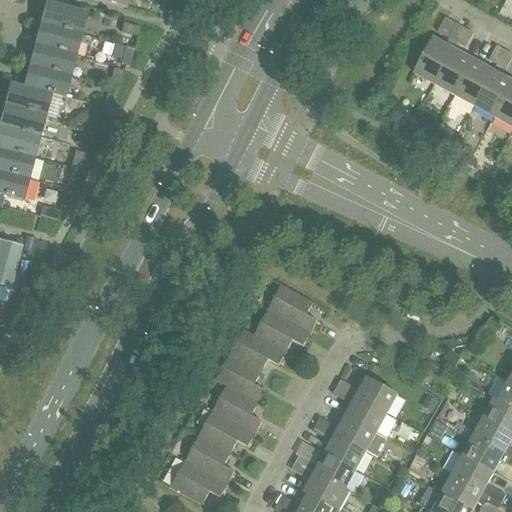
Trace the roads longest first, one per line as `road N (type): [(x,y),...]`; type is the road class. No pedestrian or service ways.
road 1 (secondary): [(192,138),(1,511)]
road 2 (secondary): [(53,511),(234,157)]
road 3 (residential): [(504,265),(470,323),(343,347),(252,511)]
road 4 (unclassified): [(234,157),(421,241),(504,265)]
road 5 (unclassified): [(504,265),(250,124)]
road 6 (secondary): [(250,124),(308,0)]
road 7 (secondary): [(273,0),(211,104)]
